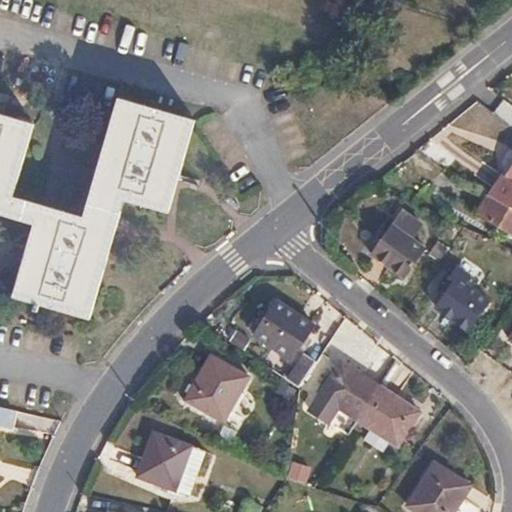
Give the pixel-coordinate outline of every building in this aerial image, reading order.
[(0,119),(0,216),(33,225),(12,298),(33,304),(31,313),(36,314),(39,305),(88,319),(121,201),(165,213),(191,121),(116,101),(83,219),(11,200),(30,128),(0,119)] [(504,175),(491,195),(511,207),(511,168),(506,177),(504,175)] [(511,207),(491,195),(487,193),(476,212),(511,232),(511,207)] [(405,278),(430,242),(400,221),(375,257),(405,278)] [(468,330),(490,298),(457,274),(435,306),(468,330)] [(292,360),(314,327),(275,301),(253,334),(292,360)] [(286,380),(299,389),(304,380),(315,363),(302,355),(286,380)] [(358,421),(380,388),(340,362),(308,410),(327,423),(337,408),(358,421)] [(237,422),(253,396),(210,367),(194,394),(237,422)] [(419,413),(380,388),(358,421),(397,446),(419,413)] [(0,426),(11,429),(15,412),(0,408),(0,426)] [(344,413),(336,425),(351,435),(359,422),(344,413)] [(168,484),(190,445),(153,426),(132,466),(168,484)] [(290,478),(309,484),(314,468),(296,462),(290,478)] [(414,511),(460,511),(474,493),(439,468),(411,509),(414,511)]
